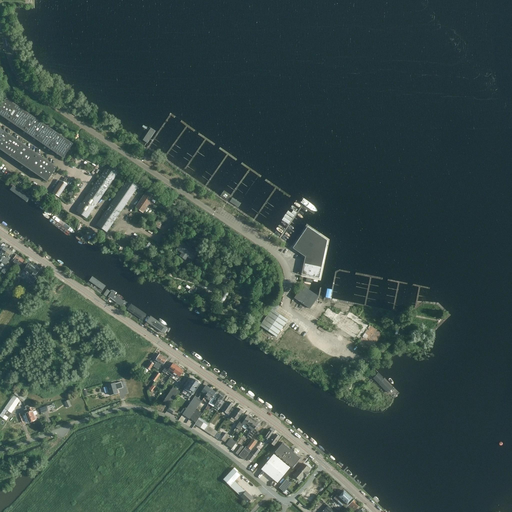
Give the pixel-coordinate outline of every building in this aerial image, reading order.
[(68,142),(10,102),(11,102),(6,99),(0,108),(0,115),(1,116),(1,115),(59,155),(63,158),(65,155),(70,147),(70,148),(73,144),(68,141),(68,142)] [(142,140),(147,143),(155,131),(151,128),(142,140)] [(52,165),(0,129),(0,149),(43,179),(47,182),(49,178),(54,171),(56,168),(52,165)] [(112,182),(118,172),(108,165),(101,175),(112,182)] [(112,182),(101,175),(98,180),(108,187),(112,182)] [(133,194),(138,186),(128,179),(122,187),(133,194)] [(108,187),(98,180),(96,183),(106,190),(108,187)] [(59,197),(66,185),(61,181),(53,193),(59,197)] [(97,204),(106,190),(96,183),(87,196),(97,204)] [(12,185),(9,189),(26,202),(30,198),(12,185)] [(127,202),(133,194),(122,187),(117,195),(127,202)] [(143,213),(154,197),(146,192),(136,208),(143,213)] [(122,210),(127,202),(117,195),(111,203),(122,210)] [(92,211),(97,204),(87,196),(82,204),(92,211)] [(116,218),(122,210),(111,203),(106,211),(116,218)] [(92,211),(82,204),(79,207),(89,215),(92,211)] [(89,215),(79,207),(77,211),(87,218),(89,215)] [(111,226),(116,218),(106,211),(101,219),(111,226)] [(111,226),(101,219),(97,225),(107,232),(111,226)] [(323,264),(326,249),(323,248),(325,241),(318,237),(319,234),(311,229),(307,226),(304,230),(303,230),(301,234),(296,241),(296,240),(291,248),(305,257),(301,276),(305,276),(319,279),(322,264),(323,264)] [(198,253),(182,242),(176,250),(181,253),(180,256),(185,260),(187,257),(192,261),(198,253)] [(5,246),(2,250),(0,249),(0,252),(0,253),(4,255),(8,249),(5,246)] [(12,251),(8,249),(4,255),(0,261),(2,263),(2,262),(2,263),(0,265),(3,268),(1,271),(2,271),(1,272),(5,274),(11,264),(8,262),(10,259),(9,258),(12,255),(11,254),(12,251)] [(16,255),(15,257),(14,256),(12,259),(13,260),(12,261),(16,264),(20,257),(16,255)] [(24,260),(20,257),(16,264),(20,267),(22,268),(24,264),(23,263),(24,260)] [(29,264),(24,271),(23,272),(26,275),(24,278),(25,279),(27,277),(28,275),(34,267),(29,264)] [(39,271),(34,267),(27,277),(32,280),(29,284),(33,286),(37,280),(34,278),(39,271)] [(85,274),(80,280),(99,293),(103,286),(85,274)] [(107,286),(103,294),(123,308),(128,301),(107,286)] [(315,301),(303,294),(307,289),(303,286),(294,298),(310,309),(315,301)] [(131,301),(125,310),(146,325),(153,316),(131,301)] [(288,320),(275,312),(279,306),(274,302),(270,308),(271,309),(260,326),(276,337),(288,320)] [(382,333),(370,325),(369,326),(350,312),(349,312),(346,316),(340,312),(341,311),(340,311),(338,314),(328,307),(322,315),(333,322),(332,324),(355,339),(354,340),(355,340),(356,337),(360,339),(360,340),(372,348),(382,333)] [(154,317),(148,326),(166,338),(172,329),(154,317)] [(155,360),(157,361),(156,362),(156,363),(153,366),(155,368),(163,356),(160,354),(155,360)] [(167,359),(163,356),(155,368),(157,369),(161,364),(163,366),(167,359)] [(173,363),(171,365),(171,364),(168,363),(162,372),(166,374),(167,372),(171,375),(172,374),(178,366),(173,363)] [(178,366),(172,374),(171,375),(176,378),(177,375),(179,377),(183,372),(181,370),(182,369),(178,366)] [(155,382),(160,374),(157,372),(152,380),(155,382)] [(373,379),(387,393),(392,388),(378,374),(373,379)] [(182,393),(190,398),(196,389),(197,389),(197,388),(199,384),(198,383),(198,382),(194,379),(193,380),(191,379),(182,393)] [(125,389),(133,387),(131,380),(127,382),(127,380),(122,381),(125,389)] [(107,386),(110,395),(118,393),(117,391),(122,389),(120,382),(107,386)] [(205,385),(200,393),(201,394),(198,398),(195,396),(183,414),(189,419),(196,409),(202,401),(204,398),(205,396),(210,388),(205,385)] [(11,393),(13,395),(20,400),(23,402),(27,397),(15,388),(11,393)] [(170,406),(179,392),(173,388),(163,402),(170,406)] [(215,391),(210,388),(205,396),(204,398),(208,400),(207,402),(208,403),(213,396),(215,394),(214,393),(215,391)] [(216,398),(213,396),(208,403),(218,410),(220,408),(223,403),(221,401),(223,398),(218,394),(216,398)] [(0,416),(6,421),(20,400),(13,395),(0,414),(0,416)] [(227,405),(223,403),(220,408),(222,410),(222,411),(227,414),(226,415),(228,417),(233,410),(230,408),(233,405),(229,402),(227,405)] [(28,409),(33,421),(37,420),(35,415),(37,414),(36,411),(34,412),(34,410),(32,411),(31,408),(28,409)] [(236,411),(233,410),(228,417),(233,421),(235,418),(237,420),(243,411),(238,408),(236,411)] [(23,417),(26,416),(28,423),(33,421),(28,409),(21,412),(23,417)] [(196,409),(189,419),(195,422),(197,419),(201,413),(196,409)] [(242,418),(236,427),(240,430),(242,427),(242,426),(243,424),(247,427),(253,419),(248,415),(245,420),(242,418)] [(204,430),(208,425),(198,419),(195,424),(204,430)] [(259,422),(253,419),(247,427),(251,430),(250,432),(247,435),(251,438),(258,429),(255,427),(259,422)] [(214,437),(217,432),(208,425),(204,430),(214,437)] [(270,430),(264,438),(262,441),(264,443),(267,439),(268,440),(273,432),(270,430)] [(225,442),(230,435),(226,433),(221,440),(225,442)] [(275,434),(269,443),(273,446),(279,437),(275,434)] [(232,448),(236,442),(230,438),(226,444),(232,448)] [(253,439),(246,447),(246,446),(239,455),(244,460),(251,451),(251,450),(257,442),(253,439)] [(290,449),(288,447),(282,442),(273,453),(292,469),(301,458),(293,452),(292,452),(294,449),(292,448),(290,450),(289,449),(290,449)] [(249,462),(259,450),(256,448),(246,460),(249,462)] [(277,483),(288,470),(290,468),(274,454),(261,469),(277,483)] [(258,465),(257,465),(257,464),(256,463),(256,462),(259,458),(258,457),(253,462),(253,461),(250,465),(255,469),(258,465)] [(305,464),(304,465),(303,464),(295,474),(301,479),(303,476),(305,478),(308,474),(306,473),(310,469),(308,468),(308,467),(309,467),(308,466),(307,465),(306,465),(305,464)] [(223,480),(230,486),(234,481),(240,475),(233,469),(223,480)] [(289,483),(286,480),(279,487),(279,488),(279,489),(284,492),(287,489),(285,487),(289,483)] [(241,497),(245,491),(244,490),(234,481),(230,486),(241,497)] [(323,489),(317,483),(303,498),(310,504),(323,489)] [(246,492),(245,491),(241,497),(248,503),(253,498),(246,492)] [(344,491),(336,499),(335,501),(343,508),(345,509),(349,504),(348,503),(352,498),(344,491)] [(354,499),(350,504),(349,504),(345,509),(347,506),(354,511),(360,505),(354,499)]
